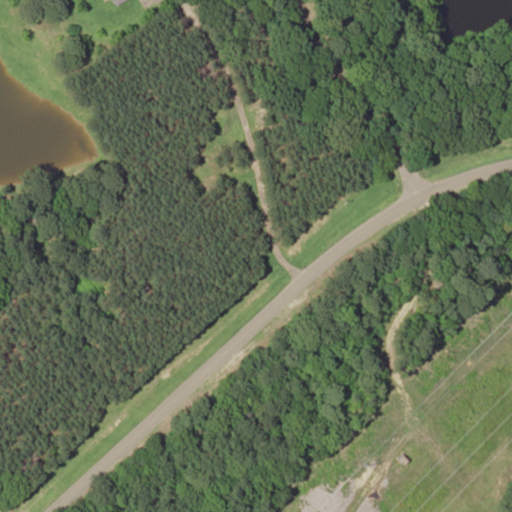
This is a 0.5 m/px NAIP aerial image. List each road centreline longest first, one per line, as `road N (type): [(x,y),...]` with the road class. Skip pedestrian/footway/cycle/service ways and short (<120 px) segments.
road 1 (tertiary): [(511,160),(417,193),(325,260),(57,511)]
road 2 (residential): [(417,193),(397,151),(289,0)]
